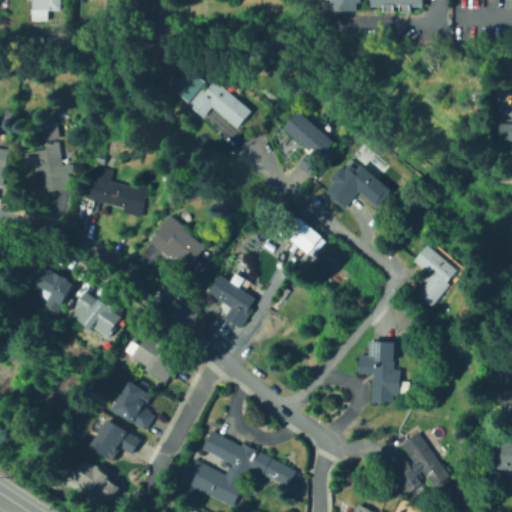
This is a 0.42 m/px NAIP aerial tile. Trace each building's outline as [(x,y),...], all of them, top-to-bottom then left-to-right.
[(62,0),(62,10),(33,9),(33,0),(62,0)] [(363,0),(363,2),(359,2),(359,11),(334,10),(334,0),(363,0)] [(425,0),(425,7),(414,6),(414,12),(402,12),(402,10),(397,10),(397,13),(385,12),(386,6),(373,6),(373,0),(425,0)] [(250,109),(236,126),(211,105),(202,116),(186,103),(189,100),(171,85),(188,65),(205,79),(199,86),(203,90),(213,78),(250,109)] [(282,126),(296,108),(333,139),(318,157),(282,126)] [(14,111),(13,122),(5,121),(6,110),(14,111)] [(59,138),(46,140),(43,122),(57,120),(59,138)] [(511,121),(511,138),(496,138),(496,121),(511,121)] [(62,140),(66,164),(73,163),(75,172),(69,173),(72,187),(49,191),(45,169),(27,172),(24,152),(47,148),(47,143),(62,140)] [(113,149),(112,155),(100,152),(102,145),(113,149)] [(0,146),(10,148),(5,185),(0,184),(0,146)] [(308,172),(297,163),(307,151),(318,160),(308,172)] [(107,156),(105,163),(97,161),(98,153),(107,156)] [(363,164),(393,189),(379,206),(360,190),(345,208),(330,196),(339,186),(334,182),(343,170),(349,175),(351,173),(353,175),(363,164)] [(112,180),(135,186),(136,182),(150,186),(142,216),(123,211),(125,207),(86,197),(94,165),(115,170),(112,180)] [(207,246),(191,265),(176,253),(172,258),(150,240),(171,215),(187,228),(186,229),(207,246)] [(308,254),(323,237),(302,219),(288,236),(308,254)] [(431,309),(417,297),(431,281),(427,278),(430,274),(416,261),(430,244),(459,269),(449,281),(453,284),(431,309)] [(47,264),(66,275),(67,273),(77,279),(75,283),(76,284),(68,300),(66,299),(59,312),(46,304),(54,291),(37,282),(47,264)] [(251,313),(241,328),(225,317),(232,307),(209,292),(221,274),(257,298),(248,311),(251,313)] [(87,289),(102,299),(103,297),(117,307),(116,309),(125,316),(121,321),(122,322),(111,337),(95,326),(94,327),(75,314),(80,306),(76,304),(87,289)] [(150,335),(159,341),(161,339),(167,343),(166,344),(170,347),(172,344),(176,347),(175,349),(176,350),(174,354),(186,361),(177,377),(172,374),(168,381),(148,369),(149,366),(133,356),(141,344),(144,346),(150,335)] [(396,340),(395,361),(395,368),(402,368),(401,395),(395,395),(394,401),(373,401),(374,373),(359,373),(360,353),(372,353),(372,340),(396,340)] [(0,356),(14,365),(10,370),(35,386),(43,374),(41,373),(46,364),(50,367),(55,359),(63,364),(62,361),(72,360),(72,357),(86,355),(88,373),(68,376),(51,400),(55,412),(42,416),(40,408),(20,396),(16,401),(7,395),(10,390),(0,383),(0,356)] [(156,416),(147,430),(115,409),(132,381),(154,395),(146,409),(156,416)] [(143,439),(134,453),(124,447),(115,460),(93,446),(110,418),(131,431),(130,432),(143,439)] [(213,430),(241,445),(243,441),(282,462),(297,471),(289,487),(252,467),(243,484),(245,485),(234,507),(191,484),(196,475),(191,472),(192,470),(194,466),(191,464),(195,457),(227,474),(232,464),(203,448),(213,430)] [(397,491),(387,476),(413,458),(402,443),(419,431),(451,475),(436,486),(424,469),(417,474),(418,475),(397,491)] [(511,467),(493,468),(493,438),(511,438),(511,433),(511,467)] [(88,458),(97,465),(99,463),(107,469),(106,470),(114,476),(112,479),(124,487),(114,501),(109,497),(102,506),(85,493),(87,490),(72,479),(88,458)]
